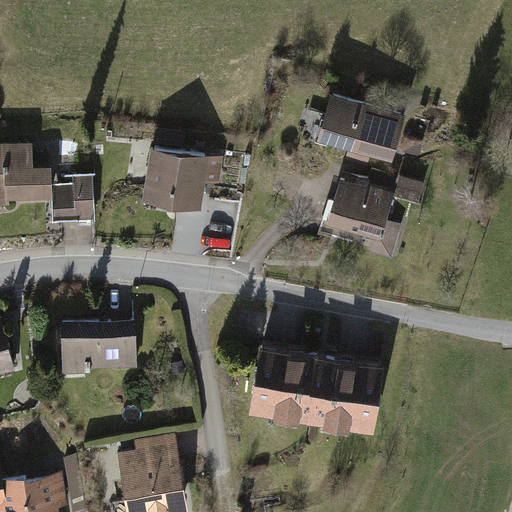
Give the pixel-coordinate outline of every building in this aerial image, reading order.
[(405,115),(330,93),(317,138),(391,160),(405,115)] [(47,143),(0,143),(0,197),(47,197),(47,216),(96,215),(95,174),(47,175),(47,143)] [(226,155),(148,143),(140,197),(198,206),(202,181),(222,184),(226,155)] [(81,149),(63,144),(58,163),(76,168),(81,149)] [(425,181),(402,174),(397,194),(419,200),(425,181)] [(396,190),(339,175),(326,222),(377,236),(373,251),(399,258),(409,221),(389,216),(396,190)] [(133,316),(56,317),(57,371),(134,369),(133,316)] [(0,325),(0,371),(13,368),(0,325)] [(378,365),(255,343),(242,414),(365,436),(378,365)] [(132,451),(113,454),(123,511),(170,511),(181,510),(169,438),(131,445),(132,451)] [(61,469),(0,477),(0,511),(55,511),(55,505),(66,503),(61,469)]
